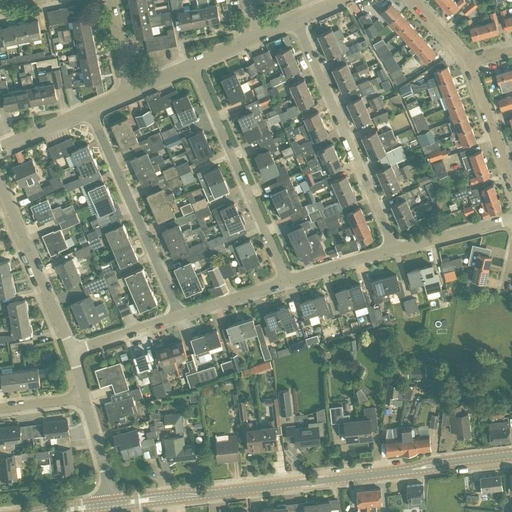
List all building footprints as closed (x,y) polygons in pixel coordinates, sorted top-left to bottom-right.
[(129,0),(131,11),(147,8),(148,8),(155,7),(153,0),(129,0)] [(181,0),(170,0),(172,10),(178,9),(181,28),(194,26),(192,12),(191,9),(184,11),(181,0)] [(194,26),(207,23),(205,12),(202,0),(196,0),(198,8),(191,9),(192,12),(194,26)] [(202,0),(205,12),(207,23),(220,21),(216,4),(209,6),(207,0),(202,0)] [(458,0),(456,3),(453,0),(444,0),(440,4),(449,14),(454,9),(455,11),(460,7),(462,9),(471,2),(469,0),(466,0),(466,1),(464,0),(458,0)] [(471,2),(462,9),(467,15),(477,5),(473,0),(471,2)] [(390,22),(400,13),(391,3),(381,12),(390,22)] [(70,6),(73,18),(80,17),(77,5),(70,6)] [(73,18),(70,6),(64,7),(67,20),(73,19),(73,18)] [(61,21),(67,20),(64,7),(59,9),(61,21)] [(149,15),(148,8),(147,8),(131,11),(134,24),(149,21),(162,19),(171,17),(170,11),(149,15)] [(511,27),(511,15),(508,16),(506,8),(500,10),(503,23),(506,22),(508,29),(511,27)] [(55,23),(61,21),(59,9),(53,10),(55,23)] [(49,24),(55,23),(53,10),(47,11),(49,24)] [(482,23),(486,35),(498,32),(496,25),(499,24),(495,11),(489,13),(490,17),(482,19),(483,23),(482,23)] [(369,38),(378,32),(367,13),(358,18),(369,38)] [(398,32),(409,23),(400,13),(390,22),(398,32)] [(63,36),(91,30),(88,17),(72,21),(74,28),(62,30),(63,36)] [(149,21),(134,24),(136,37),(152,34),(151,26),(163,24),(173,25),(171,17),(162,19),(149,21)] [(486,35),(482,23),(473,26),(470,18),(466,20),(469,33),(471,32),(473,39),(486,35)] [(26,23),(29,39),(41,36),(38,20),(26,23)] [(17,41),(29,39),(26,23),(14,25),(17,41)] [(352,32),(357,28),(354,23),(348,26),(352,32)] [(407,42),(418,33),(409,23),(398,32),(407,42)] [(6,43),(17,41),(14,25),(3,27),(6,43)] [(168,34),(170,46),(177,45),(173,28),(167,29),(168,34)] [(337,40),(336,40),(332,29),(317,35),(320,41),(318,42),(320,46),(322,45),(322,47),(337,40)] [(359,38),(363,35),(360,29),(354,32),(356,36),(359,38)] [(77,46),(94,42),(91,30),(63,36),(64,41),(76,38),(77,46)] [(416,52),(427,42),(418,33),(407,42),(416,52)] [(153,50),(159,49),(156,36),(150,37),(153,50)] [(147,51),(153,50),(150,37),(144,38),(147,51)] [(353,53),(360,50),(359,50),(361,49),(358,41),(347,46),(347,45),(344,42),(342,37),(336,40),(337,40),(322,47),(325,52),(323,53),(325,57),(327,57),(350,47),(353,53)] [(376,50),(386,44),(383,38),(372,44),(376,50)] [(68,61),(96,55),(94,42),(77,46),(79,53),(67,55),(68,61)] [(427,42),(416,52),(425,62),(436,52),(427,42)] [(281,65),(295,59),(292,53),(294,52),(292,47),(290,48),(290,47),(276,53),(278,58),(273,60),(268,50),(263,52),(268,64),(265,65),(267,70),(267,71),(276,67),(281,65)] [(360,50),(353,53),(349,55),(352,61),(362,56),(360,50)] [(382,61),(393,55),(389,50),(379,56),(382,61)] [(260,74),(267,71),(267,70),(265,65),(268,64),(263,52),(252,57),(255,62),(260,74)] [(83,71),(99,68),(96,55),(68,61),(70,66),(81,64),(83,71)] [(295,59),(281,65),(286,76),(300,70),(297,64),(299,63),(297,58),(295,59)] [(419,66),(416,59),(406,64),(410,71),(419,66)] [(351,74),(351,73),(349,69),(353,67),(350,61),(332,69),(334,74),(333,75),(335,80),(337,79),(337,80),(351,74)] [(25,72),(33,70),(31,62),(23,64),(25,72)] [(260,74),(255,62),(245,65),(250,75),(255,73),(257,76),(260,75),(260,74)] [(360,64),(364,73),(369,70),(366,62),(360,64)] [(386,68),(389,73),(400,67),(396,62),(386,68)] [(337,80),(339,85),(337,86),(339,91),(341,90),(342,91),(356,85),(355,84),(353,79),(360,76),(359,75),(364,73),(360,64),(355,67),(355,68),(357,71),(351,73),(351,74),(337,80)] [(439,83),(452,78),(447,65),(434,70),(436,75),(428,78),(427,81),(429,87),(433,85),(439,83)] [(83,71),(84,78),(72,80),(74,86),(101,80),(99,68),(83,71)] [(240,84),(237,76),(243,73),(241,68),(231,72),(232,75),(222,79),(227,90),(240,84)] [(381,81),(388,77),(383,68),(376,70),(381,81)] [(40,85),(44,102),(57,99),(54,88),(63,86),(59,69),(45,72),(46,72),(38,74),(40,85)] [(511,77),(510,70),(495,74),(500,90),(511,86),(511,77)] [(403,73),(393,79),(396,85),(406,78),(403,73)] [(71,80),(70,74),(63,75),(64,83),(65,85),(65,88),(66,87),(71,86),(72,86),(71,80)] [(44,102),(40,85),(33,86),(31,75),(25,76),(31,104),(44,102)] [(273,87),(276,85),(284,82),(280,75),(270,79),(273,87)] [(19,107),(31,104),(25,76),(20,77),(23,89),(15,90),(19,107)] [(361,90),(373,85),(378,82),(376,77),(369,80),(368,79),(358,83),(361,90)] [(19,107),(15,90),(8,91),(6,80),(0,81),(0,78),(0,87),(2,87),(6,109),(19,107)] [(444,95),(456,90),(452,78),(439,83),(433,85),(438,97),(444,95)] [(295,97),(309,90),(304,79),(289,85),(295,97)] [(240,84),(227,90),(232,101),(242,97),(242,99),(254,94),(251,88),(250,89),(247,81),(240,84)] [(403,97),(413,93),(409,81),(399,87),(403,97)] [(258,100),(269,95),(264,83),(254,88),(258,98),(258,99),(258,100)] [(276,85),(273,87),(267,89),(270,97),(279,93),(276,85)] [(373,85),(361,90),(363,96),(375,90),(373,85)] [(178,112),(192,106),(186,94),(180,97),(176,89),(149,101),(154,113),(171,105),(174,113),(178,111),(178,112)] [(281,121),(289,118),(298,114),(297,109),(299,108),(314,102),(309,90),(295,97),(297,103),(287,108),(288,109),(282,112),(279,103),(274,105),(276,109),(275,109),(277,114),(280,121),(280,120),(281,121)] [(448,108),(461,103),(456,90),(444,95),(448,108)] [(269,95),(258,100),(260,105),(271,101),(269,95)] [(371,106),(382,101),(380,95),(369,100),(371,106)] [(511,95),(498,100),(501,111),(511,107),(511,95)] [(352,114),(366,108),(361,97),(347,103),(349,108),(347,109),(350,114),(351,113),(352,114)] [(408,109),(419,105),(417,99),(406,104),(408,109)] [(382,101),(371,106),(373,111),(385,105),(382,101)] [(453,120),(466,115),(461,103),(448,108),(453,120)] [(231,114),(240,109),(237,104),(228,108),(231,114)] [(192,106),(178,112),(181,119),(175,122),(177,128),(191,123),(190,120),(196,117),(192,106)] [(244,128),(263,120),(260,112),(261,111),(259,106),(247,110),(248,113),(239,117),(244,128)] [(366,108),(352,114),(354,119),(352,120),(354,125),(356,124),(357,125),(371,119),(366,108)] [(140,127),(149,124),(155,120),(151,109),(135,116),(140,127)] [(271,117),(277,114),(275,109),(265,113),(267,118),(271,116),(271,117)] [(303,132),(323,123),(318,111),(304,117),(307,126),(302,128),(301,125),(294,128),(292,124),(284,128),(288,137),(303,131),(303,132)] [(375,124),(390,117),(387,111),(373,117),(375,124)] [(414,122),(424,117),(422,111),(411,116),(414,122)] [(298,114),(289,118),(291,123),(301,119),(298,114)] [(458,132),(471,128),(466,115),(453,120),(458,132)] [(419,134),(430,129),(424,117),(414,122),(419,134)] [(132,131),(132,130),(127,118),(111,125),(117,138),(132,131)] [(263,120),(244,128),(248,139),(258,135),(259,137),(270,132),(268,127),(266,128),(263,120)] [(155,121),(149,124),(151,130),(157,127),(155,121)] [(323,123),(303,132),(306,138),(312,136),(314,140),(328,134),(323,123)] [(132,131),(117,138),(122,151),(138,144),(135,137),(141,134),(138,128),(132,130),(132,131)] [(471,128),(458,132),(460,138),(454,140),(457,147),(476,140),(471,128)] [(381,142),(395,136),(391,129),(377,135),(376,131),(361,137),(364,143),(362,143),(364,148),(366,147),(366,148),(381,142)] [(424,146),(430,144),(430,143),(435,141),(430,129),(419,134),(424,146)] [(194,148),(207,142),(202,131),(196,133),(194,130),(181,136),(187,151),(188,150),(194,147),(194,148)] [(151,145),(162,140),(159,132),(148,136),(151,145)] [(167,147),(180,141),(177,133),(164,139),(167,147)] [(366,148),(369,154),(367,155),(369,159),(371,159),(387,152),(390,158),(404,152),(401,145),(385,152),(383,148),(397,142),(395,136),(381,142),(366,148)] [(77,164),(93,157),(87,144),(76,149),(71,137),(64,140),(69,152),(67,153),(68,156),(72,154),(77,164)] [(296,153),(314,146),(311,139),(298,145),(296,139),(291,142),(296,153)] [(64,155),(67,153),(69,152),(64,140),(59,143),(64,155)] [(162,140),(151,145),(154,151),(165,146),(162,140)] [(194,148),(194,147),(188,150),(191,157),(190,158),(193,165),(206,159),(205,156),(212,153),(207,142),(194,148)] [(408,152),(415,150),(411,142),(405,145),(408,152)] [(53,160),(64,155),(59,143),(48,147),(53,160)] [(310,167),(337,155),(332,143),(318,149),(318,150),(316,151),(314,146),(296,153),(295,154),(296,157),(304,154),(305,156),(313,152),(315,157),(308,161),(310,167)] [(260,166),(273,160),(270,152),(278,149),(275,144),(264,149),(265,151),(255,155),(260,166)] [(430,144),(424,146),(431,161),(448,155),(446,148),(440,150),(439,147),(433,150),(430,144)] [(473,167),(485,163),(480,150),(462,156),(467,169),(473,167)] [(152,166),(158,163),(158,162),(162,161),(160,156),(150,161),(146,152),(130,159),(136,172),(152,166)] [(381,182),(409,170),(409,169),(416,166),(414,161),(399,168),(397,162),(407,158),(404,152),(390,158),(392,164),(376,171),(381,182)] [(337,155),(310,167),(313,172),(320,169),(322,174),(342,166),(337,155)] [(83,184),(94,179),(91,173),(98,170),(93,157),(77,164),(81,174),(79,175),(83,184)] [(40,188),(32,169),(34,167),(31,160),(12,168),(18,182),(21,181),(27,194),(40,188)] [(278,181),(289,176),(284,165),(280,166),(279,162),(275,164),(273,160),(260,166),(265,178),(275,174),(278,181)] [(438,179),(448,175),(442,160),(433,163),(438,179)] [(180,176),(192,170),(187,161),(175,166),(180,176)] [(53,189),(63,185),(54,166),(56,165),(55,162),(48,165),(53,177),(49,179),(53,189)] [(152,166),(136,172),(142,185),(157,178),(154,172),(161,169),(158,163),(152,166)] [(485,163),(473,167),(477,176),(470,178),(471,184),(484,179),(483,177),(489,175),(485,163)] [(166,180),(178,175),(174,165),(162,170),(166,180)] [(210,184),(223,178),(218,167),(211,170),(210,167),(196,172),(203,187),(210,184)] [(420,185),(431,180),(426,168),(419,171),(422,177),(417,179),(420,185)] [(192,170),(180,176),(184,185),(196,180),(192,170)] [(409,170),(381,182),(386,194),(400,187),(398,181),(412,175),(409,170)] [(340,192),(351,187),(345,175),(331,182),(337,193),(340,192)] [(170,188),(182,183),(178,176),(167,180),(170,188)] [(277,205),(298,195),(289,176),(278,181),(281,189),(272,193),(277,205)] [(312,192),(329,184),(330,183),(328,177),(309,185),(312,192)] [(210,184),(203,187),(209,201),(222,195),(221,192),(228,190),(223,178),(210,184)] [(93,202),(110,195),(104,182),(96,185),(94,179),(83,184),(86,193),(89,192),(93,202)] [(481,202),(485,201),(497,196),(492,184),(486,187),(485,184),(470,190),(473,197),(479,195),(481,202)] [(396,216),(410,210),(408,205),(416,202),(413,195),(421,192),(418,186),(403,193),(405,199),(391,205),(396,216)] [(340,192),(337,193),(341,203),(355,197),(351,187),(340,192)] [(152,208),(168,201),(175,198),(172,191),(165,195),(162,188),(146,195),(152,208)] [(456,199),(469,195),(467,188),(454,192),(456,199)] [(320,190),(315,192),(320,202),(324,200),(320,190)] [(195,212),(208,206),(204,197),(196,201),(191,192),(187,194),(191,203),(195,211),(195,212)] [(95,228),(103,225),(112,221),(110,215),(113,214),(111,209),(115,208),(110,195),(93,202),(98,212),(95,214),(98,222),(92,225),(94,228),(95,228)] [(308,214),(319,208),(315,201),(305,205),(305,204),(302,206),(298,195),(277,205),(282,216),(291,212),(292,214),(305,208),(308,214)] [(497,196),(485,201),(489,210),(481,213),(483,218),(495,213),(495,211),(501,209),(497,196)] [(437,216),(444,214),(440,198),(433,200),(437,216)] [(46,199),(30,206),(38,225),(57,217),(59,222),(76,215),(72,204),(52,213),(46,199)] [(173,214),(168,201),(152,208),(158,221),(173,214)] [(184,214),(193,210),(190,202),(180,206),(184,214)] [(225,220),(240,214),(240,213),(238,214),(234,204),(234,203),(226,206),(225,203),(212,208),(215,215),(217,214),(219,219),(224,216),(225,220)] [(324,218),(342,210),(339,203),(332,206),(331,203),(320,208),(324,218)] [(418,213),(427,209),(424,203),(415,207),(418,213)] [(466,215),(475,212),(472,205),(463,208),(466,215)] [(194,212),(197,217),(201,215),(201,217),(211,213),(208,206),(195,212),(195,211),(194,212)] [(353,225),(365,220),(360,207),(347,213),(353,225)] [(319,208),(308,214),(311,221),(322,216),(319,208)] [(342,210),(324,218),(331,235),(339,231),(337,227),(341,225),(338,218),(344,215),(342,210)] [(410,210),(396,216),(401,227),(415,221),(410,210)] [(180,224),(197,217),(194,212),(185,216),(184,215),(177,218),(180,224)] [(220,236),(223,242),(237,236),(234,230),(243,226),(243,225),(242,223),(244,222),(241,216),(242,216),(241,216),(240,214),(225,220),(218,222),(223,235),(220,236)] [(76,215),(59,222),(62,229),(79,222),(76,215)] [(307,237),(305,233),(309,232),(307,227),(311,226),(308,219),(295,225),(296,228),(288,231),(293,243),(307,237)] [(353,225),(345,228),(348,236),(356,232),(361,244),(373,239),(370,233),(365,220),(353,225)] [(113,249),(130,241),(122,223),(105,231),(113,249)] [(184,237),(193,233),(191,227),(181,232),(178,224),(162,231),(168,244),(184,237)] [(95,228),(95,229),(97,233),(105,230),(103,225),(95,228)] [(205,234),(215,230),(213,225),(203,230),(205,234)] [(184,237),(168,244),(173,256),(189,250),(192,255),(210,247),(202,228),(198,230),(203,241),(188,248),(184,237)] [(51,254),(67,247),(59,229),(43,236),(51,254)] [(102,245),(97,233),(95,229),(86,234),(91,243),(89,244),(92,250),(102,245)] [(339,231),(331,235),(334,245),(344,242),(339,231)] [(307,237),(293,243),(298,254),(308,250),(309,254),(308,255),(310,260),(326,254),(317,232),(307,237)] [(237,259),(254,251),(249,239),(243,242),(241,239),(228,245),(231,251),(233,250),(237,259)] [(354,250),(351,240),(345,242),(349,252),(354,250)] [(106,278),(116,274),(114,269),(137,259),(130,241),(113,249),(116,258),(99,265),(100,269),(101,268),(106,278)] [(210,249),(212,253),(213,253),(214,256),(227,250),(223,242),(210,248),(210,247),(210,249)] [(339,255),(349,252),(345,242),(344,242),(334,245),(339,255)] [(96,258),(92,250),(89,244),(74,251),(78,259),(85,256),(88,262),(96,258)] [(473,245),(468,265),(474,266),(488,269),(491,256),(479,253),(480,246),(473,245)] [(191,263),(212,253),(210,249),(210,247),(192,255),(182,259),(184,264),(174,268),(180,281),(196,274),(191,263)] [(254,251),(237,259),(240,266),(237,267),(240,273),(254,267),(252,265),(259,262),(254,251)] [(442,268),(453,265),(462,265),(461,257),(450,260),(449,256),(440,258),(441,262),(440,262),(442,268)] [(80,280),(71,259),(55,266),(58,272),(59,272),(65,286),(80,280)] [(0,281),(4,281),(3,275),(10,274),(7,261),(0,262),(0,281)] [(224,278),(235,273),(229,261),(219,266),(224,278)] [(215,286),(225,282),(218,265),(208,270),(215,286)] [(434,272),(432,265),(420,268),(424,282),(426,292),(441,288),(437,271),(434,272)] [(454,271),(453,265),(442,268),(443,273),(454,271)] [(468,266),(466,278),(469,279),(467,286),(481,290),(483,282),(484,282),(485,282),(486,277),(488,269),(474,266),(474,267),(468,266)] [(132,293),(149,286),(141,268),(124,275),(132,293)] [(416,284),(424,282),(420,268),(408,271),(410,278),(407,279),(411,294),(418,292),(416,284)] [(4,281),(0,281),(0,295),(14,293),(10,274),(3,275),(4,281)] [(114,301),(121,298),(121,297),(119,298),(114,286),(120,283),(116,274),(106,278),(110,287),(109,287),(114,301)] [(196,274),(180,281),(185,294),(201,287),(196,274)] [(388,292),(396,289),(398,297),(405,295),(401,280),(398,281),(396,274),(384,278),(388,292)] [(88,295),(104,288),(102,284),(106,283),(103,275),(83,284),(88,295)] [(390,298),(388,292),(384,278),(372,281),(374,288),(371,288),(375,303),(382,301),(390,298)] [(353,302),(355,308),(355,310),(367,307),(363,291),(362,291),(360,285),(348,288),(352,302),(353,302)] [(149,286),(132,293),(139,310),(157,303),(149,286)] [(355,308),(353,302),(352,302),(348,288),(336,292),(338,298),(336,299),(340,314),(347,312),(347,311),(355,308)] [(443,302),(450,299),(447,288),(439,290),(443,302)] [(409,299),(412,312),(418,310),(417,303),(422,302),(419,293),(413,295),(414,298),(409,299)] [(316,313),(317,313),(325,310),(327,318),(334,316),(330,301),(326,302),(324,295),(312,299),(316,313)] [(93,306),(89,296),(71,304),(81,327),(99,320),(98,318),(108,313),(103,302),(93,306)] [(121,298),(114,301),(117,306),(122,316),(132,311),(128,302),(124,303),(121,298)] [(320,322),(317,313),(316,313),(312,299),(300,303),(302,309),(300,310),(305,325),(311,323),(311,324),(320,322)] [(407,313),(412,312),(409,299),(403,301),(407,313)] [(20,315),(27,313),(24,300),(8,303),(10,316),(3,317),(4,324),(21,320),(20,315)] [(367,307),(369,313),(373,327),(379,325),(378,323),(375,309),(374,306),(370,305),(367,307)] [(277,310),(282,329),(283,329),(284,332),(299,327),(294,312),(291,313),(288,307),(277,310)] [(382,316),(380,307),(375,309),(378,323),(390,319),(388,314),(382,316)] [(277,331),(282,329),(277,310),(265,314),(268,323),(265,324),(270,340),(279,337),(277,331)] [(14,335),(31,332),(27,313),(20,315),(21,320),(4,324),(5,329),(13,327),(14,335)] [(244,336),(257,332),(252,318),(240,322),(244,336)] [(249,349),(244,336),(240,322),(227,326),(232,340),(238,338),(242,351),(249,349)] [(204,334),(210,352),(210,353),(223,349),(217,330),(204,334)] [(197,356),(210,352),(204,334),(191,338),(197,356)] [(317,335),(306,338),(308,345),(318,342),(319,342),(317,335)] [(18,342),(19,348),(33,345),(32,339),(18,342)] [(297,342),(300,351),(308,348),(305,340),(297,342)] [(186,355),(182,341),(169,346),(173,359),(186,355)] [(265,359),(271,357),(268,349),(266,342),(260,344),(265,359)] [(173,359),(169,346),(163,347),(162,345),(156,346),(157,349),(163,369),(159,370),(158,371),(166,395),(172,393),(165,372),(176,368),(173,359)] [(268,349),(271,357),(271,359),(278,357),(274,347),(268,349)] [(158,371),(159,370),(157,367),(152,369),(147,352),(134,357),(138,369),(136,370),(139,378),(149,375),(152,385),(156,384),(160,397),(166,395),(158,371)] [(236,372),(241,370),(237,354),(230,356),(231,360),(232,359),(236,372)] [(234,372),(236,372),(232,359),(231,360),(221,363),(222,368),(216,370),(216,371),(218,377),(234,372)] [(456,375),(469,374),(468,362),(456,363),(456,375)] [(128,389),(119,363),(107,367),(107,366),(95,370),(100,387),(111,383),(115,393),(128,389)] [(253,366),(254,373),(263,370),(261,364),(253,366)] [(15,388),(13,370),(1,372),(1,366),(0,365),(0,381),(2,381),(3,389),(15,388)] [(216,371),(216,370),(214,365),(197,371),(201,383),(218,377),(216,371)] [(420,368),(420,365),(414,365),(414,368),(408,368),(408,377),(414,377),(414,379),(420,379),(420,377),(426,376),(426,367),(420,368)] [(242,377),(254,373),(253,366),(241,370),(242,377)] [(25,369),(27,386),(39,385),(37,367),(25,369)] [(15,388),(27,386),(25,369),(13,370),(15,388)] [(196,385),(201,383),(197,371),(186,374),(190,387),(196,385)] [(401,399),(404,387),(388,384),(386,403),(392,404),(394,398),(401,399)] [(135,405),(133,400),(142,397),(139,387),(123,392),(124,398),(104,403),(104,404),(107,403),(110,411),(107,411),(107,412),(108,412),(111,424),(116,422),(117,424),(120,423),(119,422),(120,421),(118,417),(133,412),(131,406),(135,405)] [(405,387),(403,398),(411,399),(413,389),(405,387)] [(292,414),(289,389),(278,390),(281,415),(292,414)] [(282,433),(281,426),(277,397),(264,398),(265,405),(272,404),(274,419),(268,420),(269,427),(261,428),(263,450),(277,448),(275,434),(282,433)] [(238,401),(239,410),(240,410),(241,419),(247,418),(245,400),(238,401)] [(462,414),(461,405),(447,406),(449,422),(455,421),(457,437),(465,436),(464,435),(469,434),(469,435),(470,435),(467,413),(462,414)] [(359,442),(357,420),(350,420),(349,414),(343,415),(342,406),(330,407),(332,423),(338,422),(339,434),(345,433),(346,440),(348,440),(348,443),(359,442)] [(357,420),(359,442),(371,440),(371,437),(372,437),(371,430),(378,429),(376,406),(363,408),(364,419),(357,420)] [(492,418),(504,418),(504,408),(491,409),(492,418)] [(151,431),(153,437),(157,436),(155,430),(169,428),(169,431),(184,430),(182,412),(164,414),(164,418),(161,418),(160,412),(149,413),(150,419),(154,419),(155,430),(151,431)] [(437,428),(439,415),(431,414),(430,427),(437,428)] [(57,437),(57,442),(70,441),(67,420),(44,423),(32,424),(33,437),(44,436),(45,438),(57,437)] [(324,434),(322,421),(308,422),(309,427),(294,429),(294,426),(286,426),(287,439),(295,438),(296,446),(320,443),(319,435),(324,434)] [(491,442),(510,440),(508,421),(489,423),(491,442)] [(263,450),(261,428),(253,429),(252,422),(246,422),(249,451),(263,450)] [(0,427),(0,449),(11,448),(15,448),(14,442),(22,441),(22,438),(33,437),(32,424),(0,427)] [(401,437),(403,454),(417,452),(415,436),(414,436),(413,427),(413,425),(404,426),(400,426),(400,429),(401,437)] [(403,454),(401,437),(400,429),(400,426),(392,427),(393,438),(385,439),(387,455),(402,453),(402,454),(403,454)] [(413,427),(414,436),(415,436),(417,452),(417,451),(431,450),(429,434),(418,435),(417,426),(413,427)] [(153,437),(151,431),(146,432),(147,438),(139,441),(136,430),(113,436),(116,445),(120,444),(124,457),(148,450),(150,458),(157,456),(152,437),(153,437)] [(184,445),(183,436),(165,438),(168,461),(195,457),(193,444),(184,445)] [(239,459),(236,436),(228,436),(229,440),(216,441),(217,450),(216,450),(217,461),(218,461),(218,460),(230,458),(230,460),(239,459)] [(49,454),(51,474),(73,471),(70,441),(57,442),(58,449),(44,451),(44,455),(49,454)] [(11,448),(0,449),(0,463),(2,479),(17,478),(15,466),(23,465),(22,460),(28,459),(28,452),(12,454),(11,448)] [(482,491),(503,489),(501,474),(480,477),(482,491)] [(409,505),(420,504),(419,500),(425,499),(423,483),(407,485),(409,505)] [(381,489),(369,490),(370,505),(371,505),(371,511),(377,511),(377,505),(382,504),(381,489)] [(371,511),(371,505),(370,505),(369,490),(357,491),(359,507),(364,506),(364,511),(371,511)] [(305,501),(305,504),(305,511),(318,511),(318,503),(314,503),(314,500),(305,501)] [(318,503),(318,511),(340,511),(340,507),(331,508),(330,501),(318,503)] [(278,507),(275,508),(275,511),(287,511),(287,503),(277,504),(278,507)]
